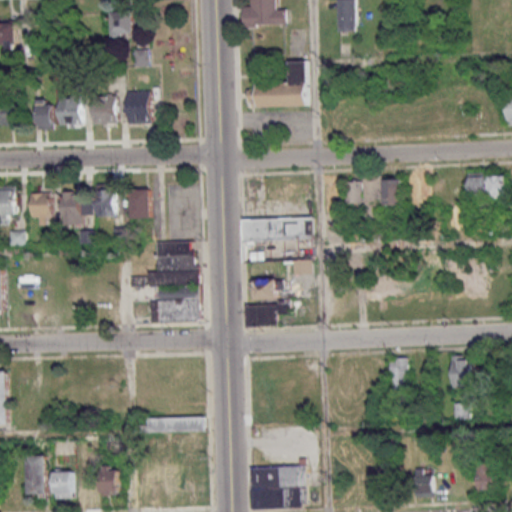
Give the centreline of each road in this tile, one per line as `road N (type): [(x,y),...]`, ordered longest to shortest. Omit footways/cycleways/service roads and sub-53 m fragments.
road 1 (secondary): [(230,511),(213,0)]
road 2 (residential): [(511,148),(219,158)]
road 3 (residential): [(225,342),(511,333)]
road 4 (residential): [(0,347),(225,342)]
road 5 (residential): [(219,158),(0,162)]
